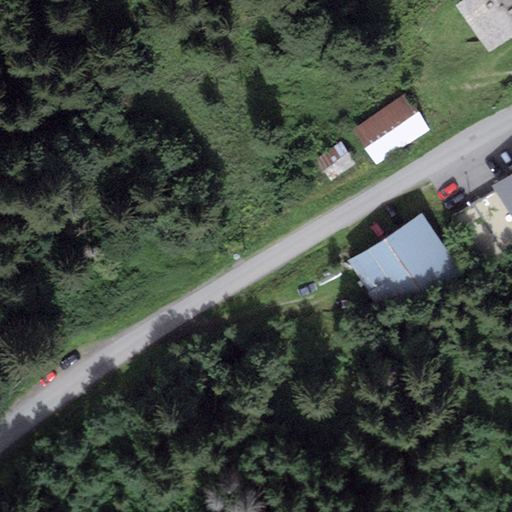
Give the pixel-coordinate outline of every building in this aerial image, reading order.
[(511,0),(464,0),(462,1),(485,35),(510,20),(511,22),(511,0)] [(396,102),(353,130),(371,159),(415,133),(396,102)] [(352,147),(327,159),(334,177),(358,166),(352,147)] [(511,175),(458,217),(494,266),(511,252),(511,175)] [(459,272),(426,223),(362,266),(397,316),(459,272)]
